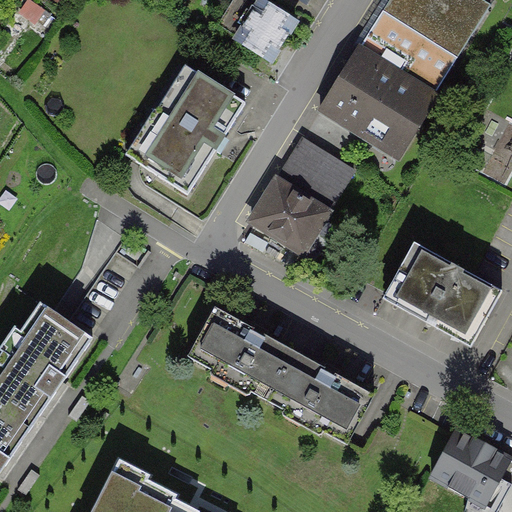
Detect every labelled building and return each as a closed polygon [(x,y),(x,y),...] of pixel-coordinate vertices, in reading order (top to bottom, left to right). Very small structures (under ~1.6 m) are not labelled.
[(490,6),(479,0),(397,0),(392,8),(387,5),(358,52),(435,98),(490,6)] [(273,75),(300,30),(260,5),(233,49),(273,75)] [(437,99),(435,98),(358,52),(322,111),(400,158),(437,99)] [(240,102),(191,71),(163,115),(160,114),(131,160),(134,162),(183,193),(240,102)] [(356,172),(304,140),(278,182),(278,181),(252,222),(304,255),(356,172)] [(388,294),(475,342),(503,293),(416,245),(388,294)] [(0,408),(32,430),(93,340),(45,307),(11,357),(4,353),(0,358),(0,366),(3,368),(0,372),(0,408)] [(255,330),(216,309),(189,357),(214,371),(221,370),(250,385),(251,392),(269,402),(296,353),(266,336),(264,339),(254,333),(255,330)] [(326,369),(296,353),(269,402),(286,411),(293,409),(322,425),(323,432),(348,446),(376,397),(337,375),(335,378),(325,372),(326,369)] [(92,401),(84,396),(72,417),(80,422),(92,401)] [(0,476),(32,430),(0,408),(0,476)] [(498,511),(511,487),(511,460),(458,431),(432,478),(493,511),(498,511)] [(197,511),(175,501),(177,497),(147,482),(149,477),(121,462),(95,511),(197,511)] [(42,475),(34,470),(21,491),(29,496),(42,475)]
